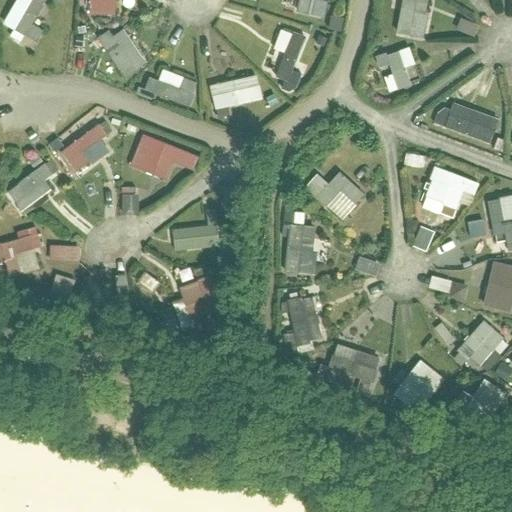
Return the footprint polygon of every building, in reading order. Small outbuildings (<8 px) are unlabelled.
[(45,0),(18,0),(2,29),(23,40),(45,0)] [(91,0),(92,13),(109,13),(109,2),(119,2),(118,0),(91,0)] [(317,0),(287,0),(286,7),(315,13),(317,0)] [(402,0),(398,37),(426,41),(432,0),(402,0)] [(461,30),(479,35),(482,25),(464,19),(461,30)] [(308,35),(280,25),(264,67),(293,78),(308,35)] [(123,80),(151,62),(128,27),(115,36),(112,31),(97,41),(123,80)] [(378,58),(392,90),(414,80),(409,69),(422,63),(413,42),(378,58)] [(194,106),(203,79),(158,63),(148,91),(194,106)] [(259,73),(216,81),(221,109),(265,101),(259,73)] [(491,146),(501,117),(456,101),(453,110),(446,108),(437,114),(433,126),(491,146)] [(103,118),(60,150),(78,173),(121,140),(103,118)] [(200,148),(146,130),(137,160),(191,177),(200,148)] [(410,154),(409,165),(427,166),(428,156),(410,154)] [(49,166),(9,192),(23,213),(55,191),(48,181),(56,176),(49,166)] [(472,208),(480,184),(430,168),(418,204),(459,217),(463,205),(472,208)] [(339,174),(317,197),(344,221),(365,197),(339,174)] [(126,193),(126,213),(141,213),(141,193),(126,193)] [(511,243),(511,193),(487,196),(493,246),(511,243)] [(221,244),(218,209),(207,210),(209,225),(178,228),(180,247),(221,244)] [(472,223),(474,236),(489,235),(487,221),(472,223)] [(438,231),(424,224),(415,242),(430,249),(438,231)] [(314,230),(290,228),(286,273),(315,276),(317,257),(311,256),(314,230)] [(34,230),(1,240),(12,277),(45,267),(34,230)] [(82,260),(82,246),(54,246),(53,260),(82,260)] [(171,267),(144,251),(137,263),(164,279),(171,267)] [(349,268),(375,279),(382,262),(356,251),(349,268)] [(511,309),(511,267),(495,262),(483,300),(511,309)] [(232,317),(215,269),(174,283),(191,331),(232,317)] [(454,277),(435,274),(433,287),(451,290),(454,277)] [(72,297),(78,281),(60,275),(55,291),(72,297)] [(306,290),(281,297),(296,356),(322,349),(306,290)] [(511,335),(484,313),(454,349),(485,374),(511,340),(511,335)] [(373,381),(381,354),(340,342),(333,369),(373,381)] [(426,404),(446,379),(418,357),(398,382),(426,404)] [(508,393),(487,380),(472,405),(493,417),(508,393)]
